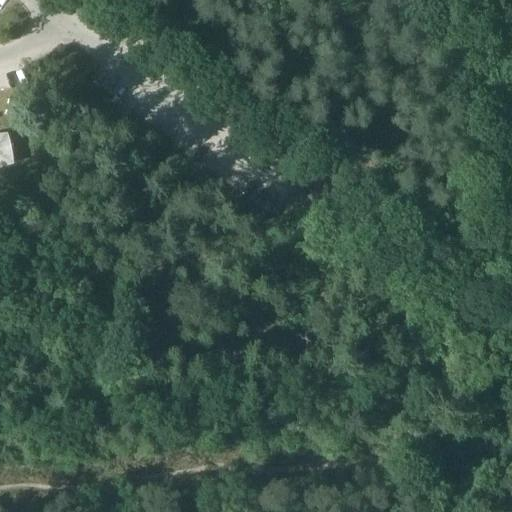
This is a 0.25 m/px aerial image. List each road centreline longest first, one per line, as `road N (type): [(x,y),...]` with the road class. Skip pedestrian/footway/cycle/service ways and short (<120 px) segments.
road 1 (track): [(511,226),(442,0)]
road 2 (track): [(328,209),(511,346)]
